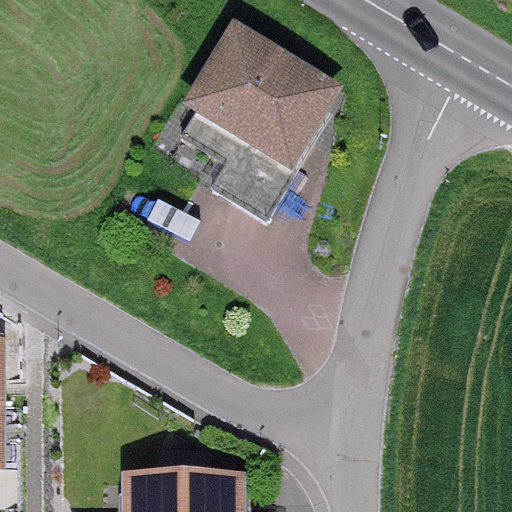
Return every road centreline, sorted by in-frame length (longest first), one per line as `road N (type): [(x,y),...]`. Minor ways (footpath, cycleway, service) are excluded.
road 1 (residential): [(347,433),(364,341),(420,158),(462,57)]
road 2 (residential): [(0,271),(267,416),(347,433)]
